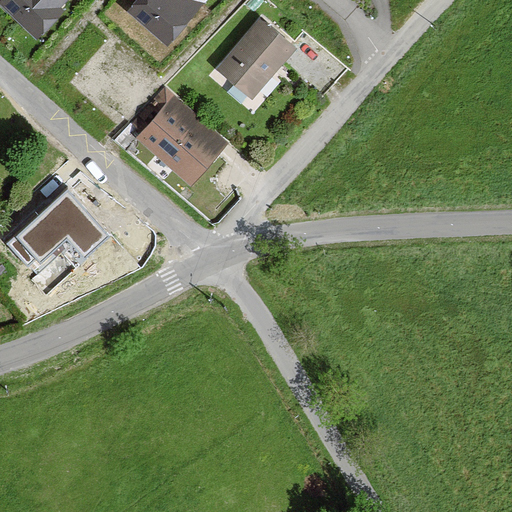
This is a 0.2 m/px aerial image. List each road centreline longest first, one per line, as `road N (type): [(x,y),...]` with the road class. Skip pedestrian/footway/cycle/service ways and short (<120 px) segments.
road 1 (tertiary): [(511,222),(314,233),(214,261)]
road 2 (unclassified): [(214,261),(273,336),(377,511)]
road 3 (residential): [(214,261),(0,70)]
road 4 (residential): [(214,261),(263,194),(379,68)]
road 5 (tertiary): [(0,360),(214,261)]
